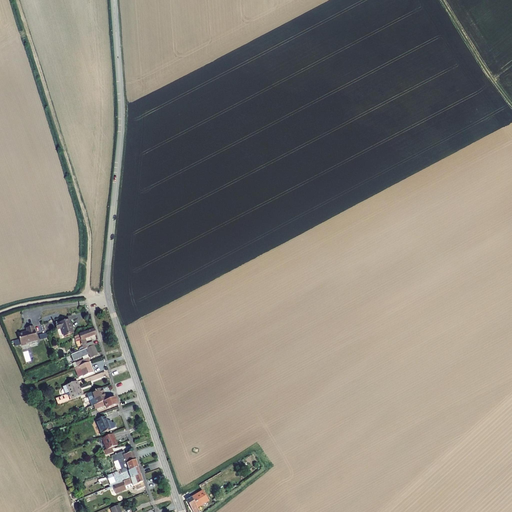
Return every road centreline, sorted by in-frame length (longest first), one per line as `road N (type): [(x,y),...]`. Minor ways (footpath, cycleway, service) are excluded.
road 1 (tertiary): [(181,511),(107,292),(121,125),(113,0)]
road 2 (track): [(87,295),(89,233),(15,0)]
road 3 (track): [(442,0),(511,105)]
